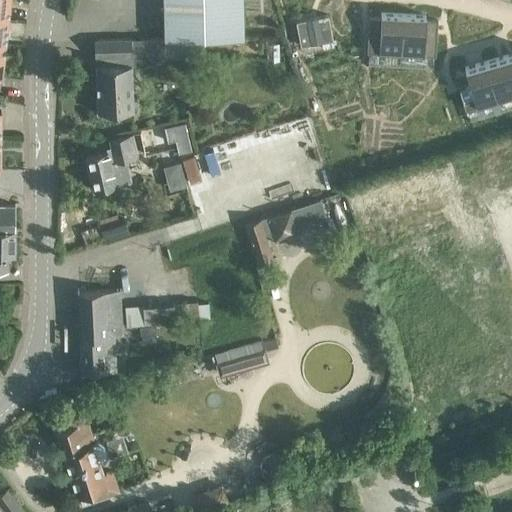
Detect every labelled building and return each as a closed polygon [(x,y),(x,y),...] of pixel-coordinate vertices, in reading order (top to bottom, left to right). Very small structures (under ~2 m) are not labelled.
[(0,0),(0,14),(8,16),(9,0),(0,0)] [(163,0),(164,37),(160,38),(96,39),(97,75),(131,75),(131,63),(161,63),(161,57),(204,56),(204,36),(242,35),(241,0),(163,0)] [(368,15),(366,51),(400,52),(402,13),(380,12),(380,16),(368,15)] [(402,13),(400,52),(434,54),(436,19),(424,18),(425,15),(402,13)] [(511,74),(506,54),(485,60),(496,98),(511,93),(511,74)] [(465,71),(454,74),(464,107),(496,98),(485,60),(464,67),(465,71)] [(131,75),(97,75),(97,111),(122,111),(122,118),(132,118),(131,75)] [(191,150),(185,122),(164,127),(167,141),(175,139),(178,152),(191,150)] [(94,189),(125,182),(126,182),(121,160),(138,156),(133,133),(109,138),(111,148),(85,154),(94,189)] [(170,165),(175,183),(187,179),(185,171),(184,172),(181,162),(170,165)] [(0,228),(14,228),(14,204),(0,203),(0,228)] [(290,207),(244,222),(257,264),(273,259),(265,236),(273,234),(274,238),(297,230),(296,226),(290,207)] [(104,239),(127,232),(123,219),(100,227),(104,239)] [(0,267),(7,268),(7,254),(14,254),(14,228),(0,228),(0,267)] [(103,335),(120,334),(118,288),(77,290),(81,371),(105,370),(103,335)] [(126,326),(199,320),(197,299),(173,301),(173,302),(124,306),(126,326)] [(275,336),(214,353),(220,373),(266,360),(263,349),(277,345),(275,336)] [(73,414),(51,421),(71,482),(66,484),(70,495),(74,493),(75,494),(105,484),(101,472),(97,459),(102,458),(104,453),(101,444),(97,442),(94,442),(91,432),(89,433),(85,422),(76,425),(73,414)] [(0,504),(5,511),(23,511),(6,487),(0,490),(0,504)]
